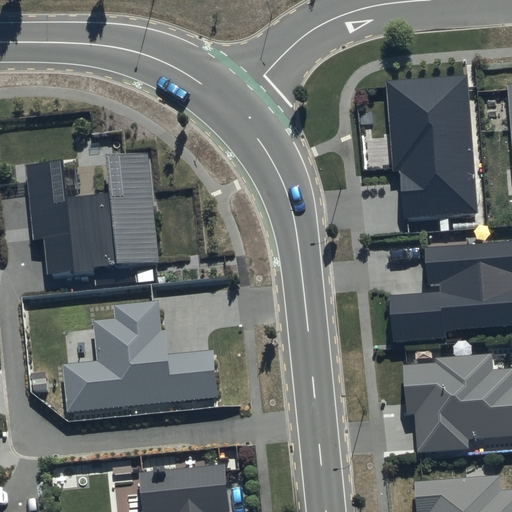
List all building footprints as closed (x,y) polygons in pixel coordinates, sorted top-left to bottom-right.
[(471,84),(389,90),(396,179),(404,179),(407,228),(481,222),(471,84)] [(65,169),(31,172),(38,247),(49,246),(53,284),(99,279),(98,275),(161,269),(151,158),(112,162),(117,206),(70,210),(65,169)] [(511,240),(425,247),(428,284),(441,283),(442,292),(388,295),(392,345),(448,341),(447,332),(511,327),(511,240)] [(73,421),(221,406),(216,359),(174,363),(172,338),(167,339),(164,309),(120,313),(121,329),(99,331),(103,372),(69,375),(73,421)] [(436,362),(404,365),(408,413),(416,413),(419,451),(469,448),(468,439),(511,435),(511,366),(493,367),(492,354),(436,358),(436,362)] [(229,511),(225,464),(140,471),(143,511),(229,511)] [(500,477),(415,482),(417,511),(511,511),(511,490),(501,492),(500,477)]
